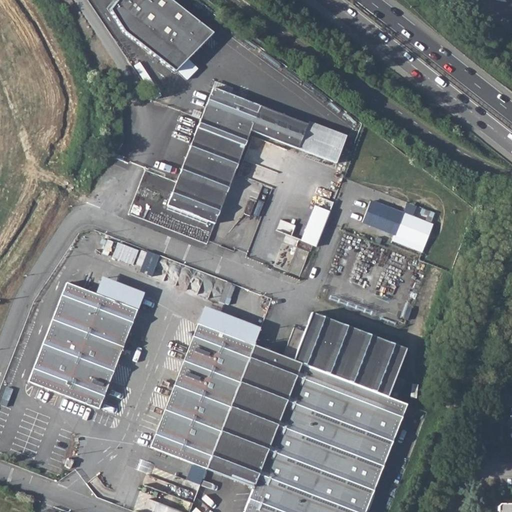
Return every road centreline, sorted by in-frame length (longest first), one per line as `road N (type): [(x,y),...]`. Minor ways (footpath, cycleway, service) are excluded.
road 1 (trunk): [(328,0),(511,143)]
road 2 (trunk): [(511,112),(367,0)]
